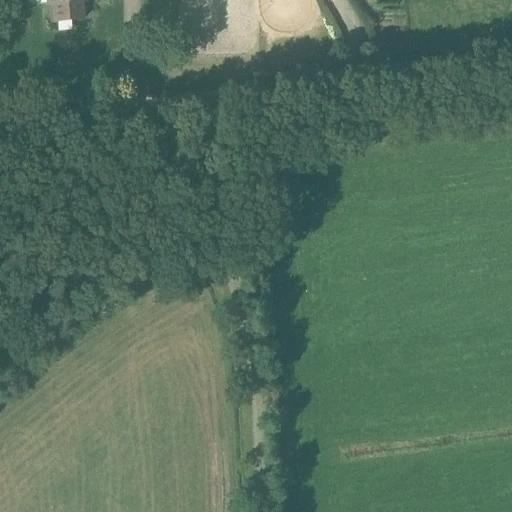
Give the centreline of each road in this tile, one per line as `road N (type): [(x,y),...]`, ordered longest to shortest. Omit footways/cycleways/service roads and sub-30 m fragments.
road 1 (unclassified): [(0,125),(511,59)]
road 2 (track): [(0,188),(205,159)]
